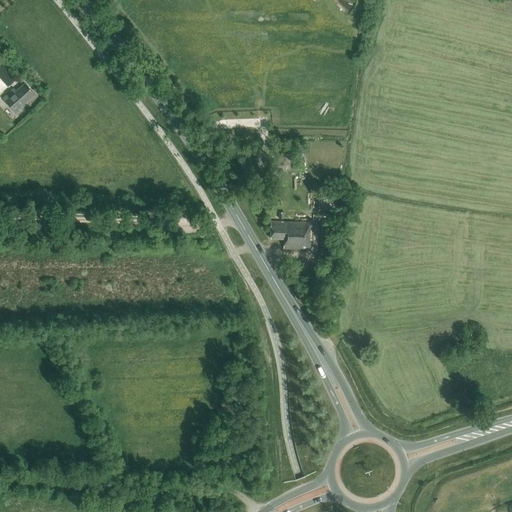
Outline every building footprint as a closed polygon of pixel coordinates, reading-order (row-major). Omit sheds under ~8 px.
[(8,86),(17,77),(12,71),(2,80),(8,86)] [(23,104),(34,94),(25,83),(16,91),(14,89),(2,99),(15,113),(24,106),(23,104)] [(290,175),(290,170),(294,170),(293,156),(277,157),(276,171),(281,171),(281,175),(290,175)] [(333,239),(334,221),(322,220),(321,226),(320,238),(318,271),(327,271),(327,265),(325,265),(326,261),(328,261),(329,254),(330,254),(331,239),(333,239)] [(299,222),(283,222),(270,222),(270,239),(284,239),(284,249),(309,249),(309,222),(299,222)]
